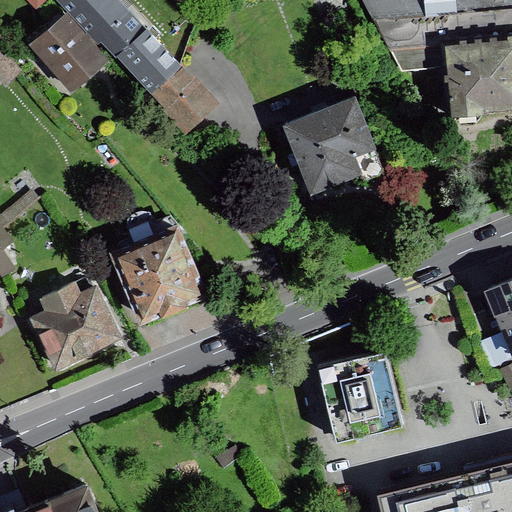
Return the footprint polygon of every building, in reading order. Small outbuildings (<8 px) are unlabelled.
[(119,0),(59,0),(95,38),(102,32),(153,89),(179,65),(119,0)] [(511,0),(365,0),(402,69),(446,64),(450,107),(453,107),(454,115),(462,122),(474,121),(481,112),(481,104),(511,101),(511,0)] [(70,16),(35,46),(51,64),(49,65),(65,84),(102,52),(70,16)] [(0,72),(8,81),(20,70),(9,55),(0,45),(0,72)] [(188,126),(214,103),(179,65),(153,89),(188,126)] [(382,167),(354,95),(285,123),(311,189),(358,170),(361,175),(366,178),(380,172),(382,167)] [(127,227),(129,237),(172,218),(176,228),(180,225),(170,214),(156,220),(147,212),(136,212),(130,217),(127,222),(127,227)] [(202,290),(176,228),(172,218),(129,237),(119,242),(117,250),(115,251),(142,315),(202,290)] [(0,246),(10,237),(2,228),(0,229),(0,270),(2,273),(12,267),(0,248),(0,246)] [(118,334),(91,278),(83,277),(42,296),(48,308),(32,316),(56,365),(118,334)] [(511,277),(488,287),(511,344),(511,277)] [(385,346),(318,362),(336,437),(403,421),(385,346)] [(511,387),(511,355),(499,362),(511,387)] [(384,511),(511,511),(511,458),(379,490),(384,511)] [(0,511),(96,511),(85,484),(26,508),(18,488),(0,495),(0,511)]
